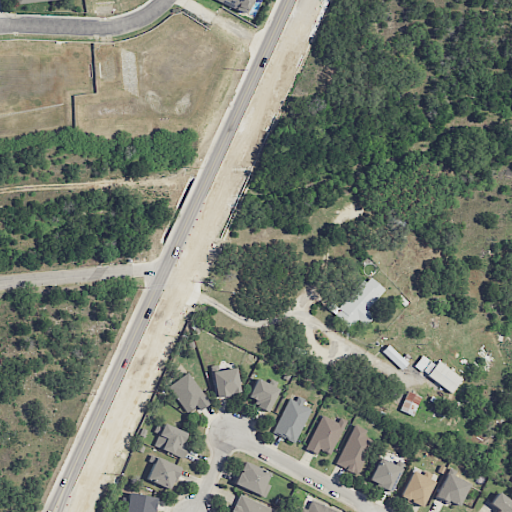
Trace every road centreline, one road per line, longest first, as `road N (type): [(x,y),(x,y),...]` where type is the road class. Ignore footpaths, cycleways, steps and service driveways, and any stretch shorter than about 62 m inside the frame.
road 1 (secondary): [(72,511),(200,233)]
road 2 (secondary): [(200,233),(307,0)]
road 3 (residential): [(378,511),(230,437),(194,511)]
road 4 (residential): [(165,0),(134,24),(94,30),(0,23)]
